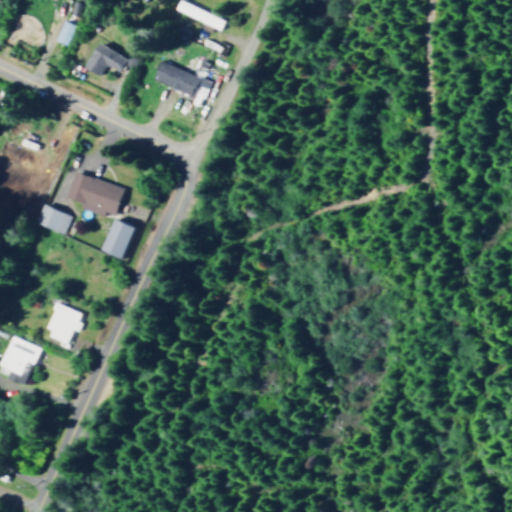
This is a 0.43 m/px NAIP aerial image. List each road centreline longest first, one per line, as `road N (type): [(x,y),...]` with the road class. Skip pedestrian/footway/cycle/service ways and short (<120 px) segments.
road 1 (residential): [(27,511),(174,191),(175,158),(225,86),(261,0)]
road 2 (residential): [(175,158),(0,65)]
